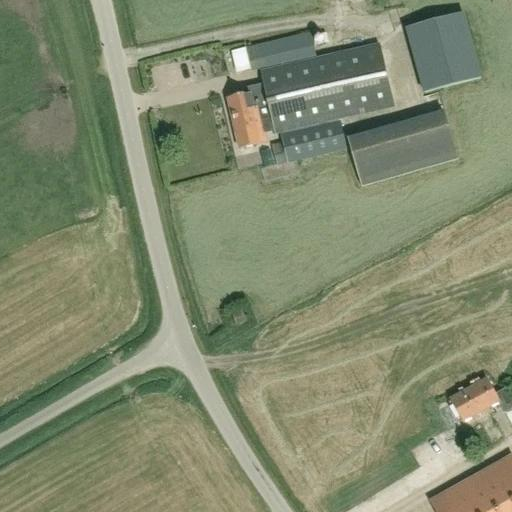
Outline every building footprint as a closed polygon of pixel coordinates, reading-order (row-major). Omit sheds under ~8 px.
[(404,34),(422,99),(451,93),(481,83),(464,18),(433,27),(404,34)] [(235,77),(250,75),(264,71),(267,70),(289,66),(315,59),(310,33),(259,46),(230,55),(235,77)] [(261,72),(264,85),(244,89),(246,97),(225,103),(237,153),(248,156),(267,146),(264,131),(273,129),(275,136),(395,108),(380,44),(289,66),(261,72)] [(443,113),(347,145),(352,164),(361,193),(458,165),(443,113)] [(288,164),(318,157),(347,150),(341,123),(282,135),(283,143),(271,147),(275,167),(288,164)] [(243,312),(233,316),(237,326),(247,322),(243,312)] [(511,398),(507,388),(495,395),(487,380),(451,400),(463,422),(498,402),(504,413),(511,408),(511,398)] [(511,511),(511,455),(429,502),(434,511),(511,511)]
